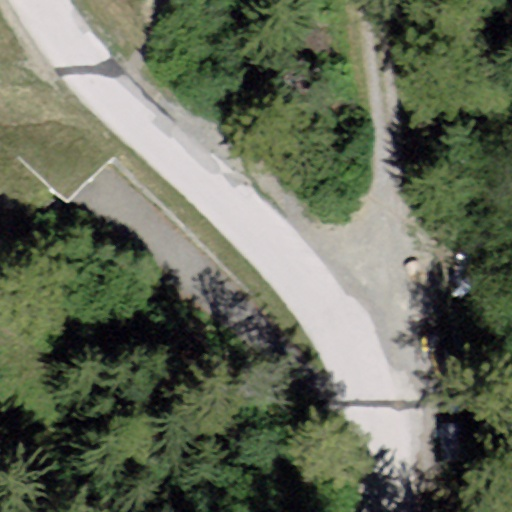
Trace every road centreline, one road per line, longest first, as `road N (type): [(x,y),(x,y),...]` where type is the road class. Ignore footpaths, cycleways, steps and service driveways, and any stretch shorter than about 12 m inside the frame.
road 1 (unclassified): [(377,511),(378,395),(283,265),(79,76),(42,0)]
road 2 (track): [(342,0),(378,395)]
